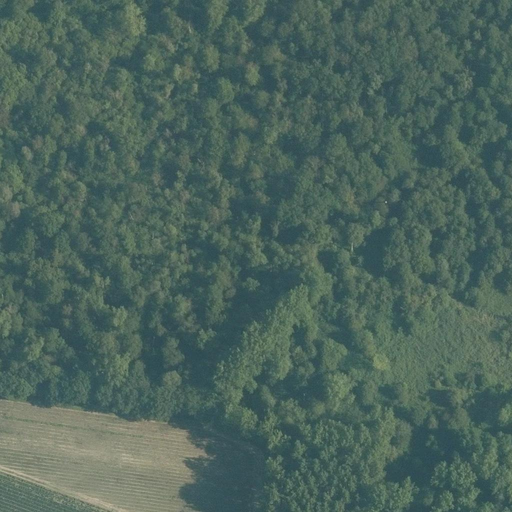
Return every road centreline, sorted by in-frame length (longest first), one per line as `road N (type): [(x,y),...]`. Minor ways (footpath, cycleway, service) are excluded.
road 1 (track): [(301,263),(295,4),(0,6)]
road 2 (track): [(301,263),(198,394),(269,445),(309,511)]
